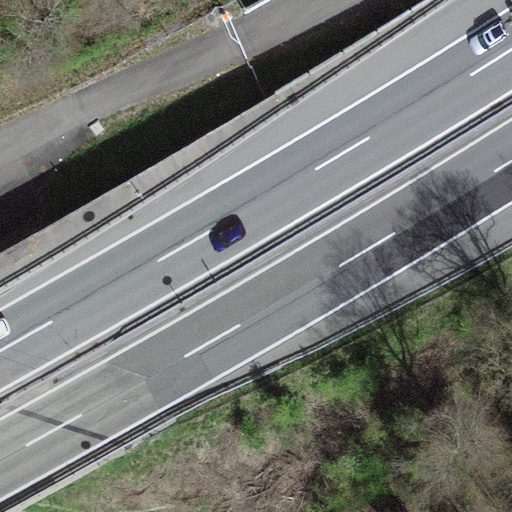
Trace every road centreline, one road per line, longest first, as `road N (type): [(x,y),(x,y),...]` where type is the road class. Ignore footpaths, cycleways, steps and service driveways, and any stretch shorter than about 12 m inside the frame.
road 1 (motorway): [(511,49),(0,349)]
road 2 (motorway): [(0,458),(511,160)]
